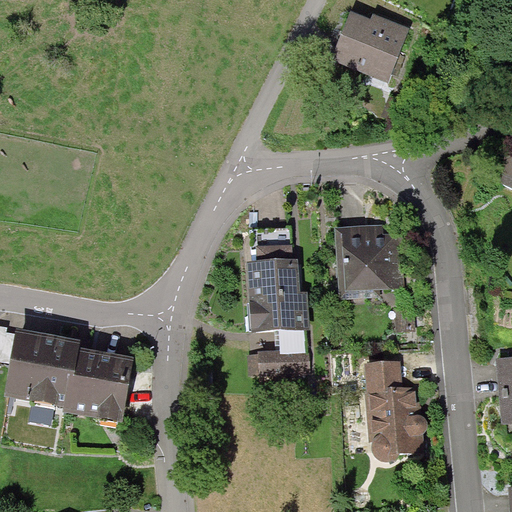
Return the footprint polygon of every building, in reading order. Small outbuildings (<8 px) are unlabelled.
[(374,22),(352,13),(332,60),(387,82),(408,31),(376,17),(374,22)] [(468,59),(449,52),(431,100),(449,107),(468,59)] [(511,58),(502,89),(511,87),(511,58)] [(511,167),(503,185),(511,190),(511,167)] [(290,229),(251,231),(252,264),(248,264),(251,334),(273,333),(273,352),(251,353),(252,375),(309,373),(305,294),(299,295),(298,261),(291,261),(290,229)] [(382,231),(340,232),(340,290),(402,290),(401,239),(382,240),(382,231)] [(412,312),(397,312),(397,333),(412,333),(412,312)] [(0,360),(13,363),(18,343),(0,338),(0,360)] [(128,367),(18,343),(13,363),(6,397),(116,421),(128,367)] [(511,363),(500,365),(503,400),(499,400),(501,425),(511,423),(511,363)] [(398,366),(368,368),(374,459),(419,456),(415,391),(400,392),(398,366)] [(329,511),(329,500),(263,500),(263,511),(329,511)]
